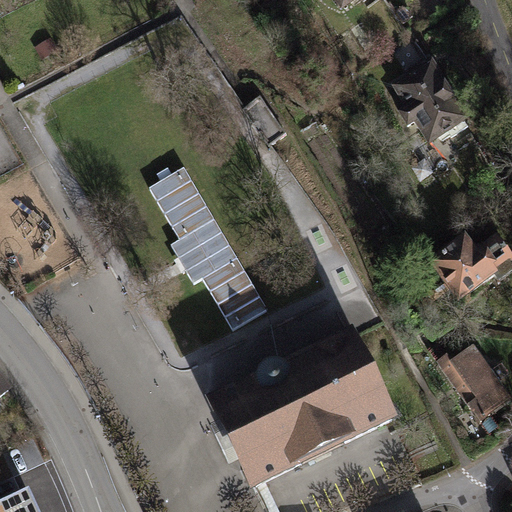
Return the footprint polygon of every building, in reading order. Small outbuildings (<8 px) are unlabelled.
[(436,54),(386,85),(425,147),(474,116),(436,54)] [(185,169),(148,191),(178,243),(171,247),(193,287),(202,282),(232,333),(268,312),(185,169)] [(511,251),(492,216),(427,252),(452,297),(511,263),(511,251)] [(511,391),(472,331),(435,356),(477,420),(511,397),(511,391)] [(351,335),(203,405),(248,500),(396,429),(351,335)] [(0,397),(10,390),(0,376),(0,397)] [(41,511),(29,486),(0,500),(0,511),(41,511)]
